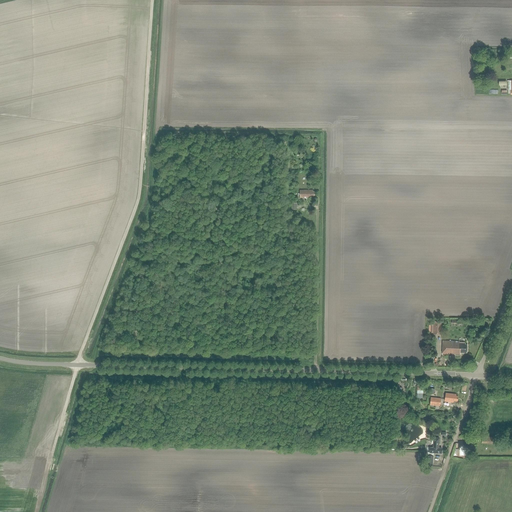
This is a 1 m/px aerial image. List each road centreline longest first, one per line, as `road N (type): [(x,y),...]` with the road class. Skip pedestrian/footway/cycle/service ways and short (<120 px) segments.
road 1 (unclassified): [(476,375),(0,359)]
road 2 (unknown): [(319,206),(318,371)]
road 3 (track): [(476,375),(430,511)]
